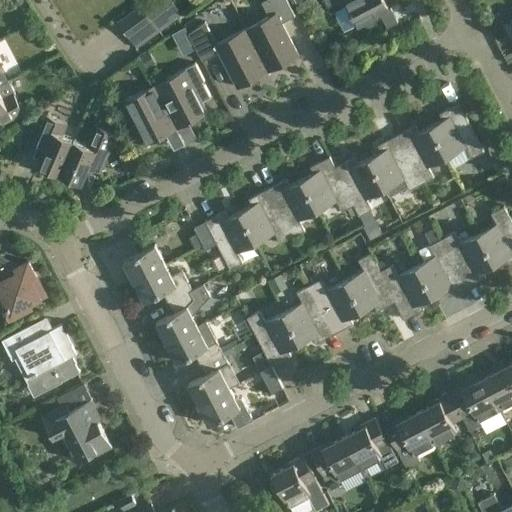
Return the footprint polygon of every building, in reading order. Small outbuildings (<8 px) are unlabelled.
[(172,0),(151,0),(142,6),(160,31),(183,15),(172,0)] [(270,17),(247,29),(271,75),(270,73),(268,68),(279,62),(281,67),(300,57),(283,24),(296,17),(287,0),(268,0),(263,3),(270,17)] [(347,5),(358,27),(362,25),(363,26),(365,27),(367,27),(368,27),(370,27),(371,27),(373,26),(374,25),(376,24),(377,22),(378,20),(378,19),(378,18),(378,17),(381,15),(389,11),(383,0),(324,0),(332,13),(347,5)] [(119,23),(136,48),(160,31),(142,6),(119,23)] [(381,15),(388,29),(399,23),(391,9),(389,10),(389,11),(381,15)] [(205,22),(188,34),(196,49),(202,61),(220,52),(239,89),(258,79),(256,74),(266,69),(269,73),(270,76),(271,75),(247,29),(217,45),(205,22)] [(156,63),(149,51),(140,56),(147,68),(156,63)] [(185,69),(155,85),(179,131),(180,131),(178,128),(176,124),(187,118),(189,123),(208,113),(204,104),(212,100),(204,85),(207,84),(196,64),(196,63),(185,69)] [(0,126),(4,125),(25,114),(8,82),(0,86),(0,126)] [(155,85),(125,101),(125,102),(147,144),(166,135),(164,130),(175,124),(177,129),(178,131),(179,131),(155,85)] [(107,109),(118,103),(111,91),(100,96),(107,109)] [(431,127),(448,158),(466,148),(471,158),(484,151),(460,104),(440,114),(444,121),(431,127)] [(38,138),(35,145),(46,150),(39,166),(61,176),(75,141),(63,136),(67,125),(48,116),(38,138)] [(75,141),(61,176),(82,185),(89,168),(101,173),(107,159),(117,135),(108,131),(111,123),(100,118),(97,126),(88,147),(75,141)] [(416,127),(397,137),(422,185),(435,178),(429,168),(448,158),(431,127),(419,133),(416,127)] [(382,153),(370,159),(386,190),(390,197),(408,188),(410,191),(422,185),(397,137),(379,146),(382,153)] [(315,174),(302,180),(319,212),(337,202),(342,211),(348,208),(354,205),(336,168),(331,158),(311,168),(315,174)] [(354,159),(336,168),(354,205),(358,213),(360,217),(373,210),(368,200),(386,190),(370,159),(358,165),(354,159)] [(134,164),(124,169),(128,177),(138,172),(134,164)] [(301,221),(319,212),(302,180),(290,187),(287,180),(268,190),(294,238),(306,232),(301,221)] [(281,245),(294,238),(268,190),(249,200),(253,206),(241,212),(257,244),(276,234),(281,245)] [(438,199),(431,203),(434,207),(441,203),(438,199)] [(348,208),(352,216),(358,213),(354,205),(348,208)] [(498,225),(479,234),(495,265),(508,259),(511,265),(511,264),(511,220),(505,207),(492,214),(498,225)] [(225,212),(206,222),(218,245),(231,271),(244,264),(239,253),(257,244),(241,212),(229,219),(225,212)] [(207,250),(218,245),(206,222),(195,228),(207,250)] [(382,235),(377,225),(365,231),(370,241),(382,235)] [(435,229),(426,234),(432,245),(441,241),(435,229)] [(483,272),(495,265),(479,234),(461,244),(455,233),(443,240),(468,288),(487,278),(483,272)] [(203,245),(197,234),(188,239),(194,250),(203,245)] [(435,257),(417,266),(433,298),(446,291),(449,298),(468,288),(443,240),(430,247),(435,257)] [(125,261),(135,282),(166,265),(156,245),(125,261)] [(364,271),(347,281),(363,312),(375,306),(378,312),(397,303),(381,272),(372,254),(359,261),(364,271)] [(0,301),(10,322),(33,310),(30,305),(47,296),(29,261),(2,275),(0,274),(0,301)] [(164,293),(169,303),(193,291),(183,271),(172,277),(166,265),(135,282),(146,302),(164,293)] [(393,266),(392,266),(381,272),(397,303),(406,320),(425,310),(422,304),(433,298),(417,266),(398,276),(393,266)] [(281,275),(268,281),(275,295),(288,288),(281,275)] [(351,318),(363,312),(347,281),(328,291),(322,280),(310,286),(335,335),(354,325),(351,318)] [(157,323),(168,343),(199,327),(193,317),(211,297),(205,285),(193,291),(169,303),(175,314),(157,323)] [(302,304),(285,313),(301,344),(313,338),(317,344),(335,335),(310,286),(297,293),(302,304)] [(289,350),(301,344),(285,313),(266,323),(260,312),(248,319),(272,366),(273,367),(293,357),(289,350)] [(199,327),(168,343),(178,364),(196,354),(202,365),(224,353),(208,323),(199,327)] [(38,337),(32,325),(3,340),(13,360),(16,359),(35,395),(81,372),(73,356),(78,354),(62,324),(38,337)] [(189,385),(200,405),(231,389),(239,385),(234,373),(224,353),(202,365),(207,376),(189,385)] [(272,366),(262,372),(273,393),(284,388),(273,367),(272,366)] [(485,379),(501,410),(511,404),(511,379),(506,368),(485,379)] [(461,386),(450,392),(452,396),(464,418),(464,419),(471,431),(482,426),(480,421),(501,410),(485,379),(464,390),(461,386)] [(54,438),(63,433),(78,461),(96,452),(98,455),(113,447),(90,402),(93,400),(85,383),(58,397),(63,406),(42,417),(54,438)] [(231,389),(200,405),(211,425),(231,415),(238,428),(253,420),(242,399),(238,398),(236,399),(231,389)] [(431,407),(420,413),(436,444),(458,432),(454,424),(464,419),(464,418),(452,396),(450,392),(458,409),(447,414),(441,402),(431,407)] [(397,420),(386,426),(386,427),(399,451),(408,470),(419,464),(421,461),(417,454),(436,444),(420,413),(409,418),(407,419),(399,424),(397,420)] [(358,432),(346,438),(362,469),(382,458),(387,467),(399,461),(376,417),(365,423),(367,427),(358,432)] [(322,445),(311,451),(331,490),(343,484),(341,480),(360,470),(362,469),(346,438),(333,444),(324,449),(322,445)] [(494,459),(489,451),(483,454),(487,462),(494,459)] [(276,480),(273,482),(273,487),(276,491),(280,492),(282,491),(290,507),(290,506),(309,496),(315,508),(317,511),(331,505),(305,456),(305,455),(293,461),(295,464),(285,470),(273,475),(276,480)] [(455,494),(466,488),(461,478),(450,483),(455,494)] [(494,494),(478,503),(483,511),(511,511),(511,504),(502,509),(494,494)] [(132,495),(118,501),(123,511),(136,505),(132,495)]
